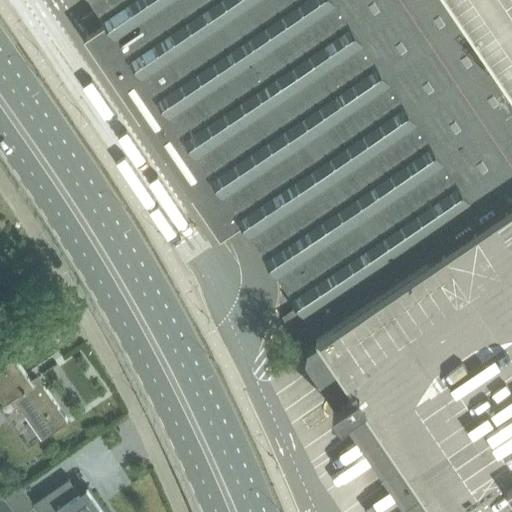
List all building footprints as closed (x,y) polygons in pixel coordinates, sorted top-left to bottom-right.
[(511,511),(511,0),(93,0),(105,17),(241,216),(310,317),(297,326),(295,338),(304,352),(323,340),(331,351),(355,387),(332,403),(330,412),(340,414),(362,398),(394,445),(428,496),(439,511),(511,511)] [(105,17),(82,33),(218,232),(241,216),(105,17)] [(41,437),(66,419),(37,379),(31,383),(11,354),(0,361),(0,397),(3,403),(12,397),(41,437)] [(69,476),(33,501),(34,503),(40,511),(61,511),(62,511),(61,511),(106,511),(87,485),(86,485),(88,488),(81,493),(69,476)] [(7,494),(5,496),(11,505),(13,503),(27,493),(21,484),(7,494)]
